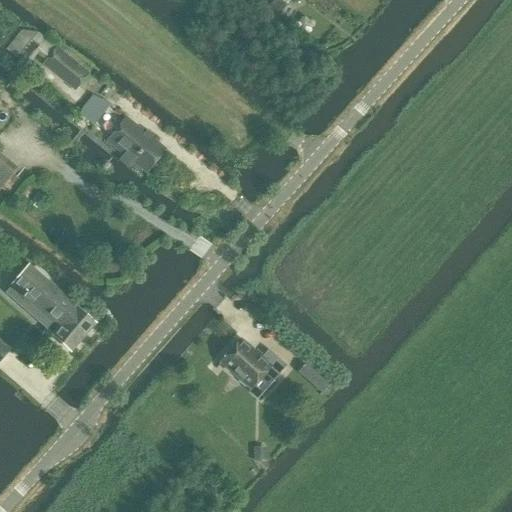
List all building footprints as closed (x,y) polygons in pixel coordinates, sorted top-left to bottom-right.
[(88,75),(56,49),(44,65),(75,90),(88,75)] [(120,161),(128,168),(133,162),(146,173),(164,150),(126,120),(108,142),(125,155),(120,161)] [(0,161),(0,190),(14,173),(0,161)] [(76,309),(36,275),(27,267),(11,286),(60,328),(52,336),(71,352),(95,324),(76,308),(76,309)] [(239,341),(221,362),(251,389),(264,374),(273,382),(286,367),(268,351),(260,360),(239,341)] [(307,362),(297,373),(322,394),(332,383),(307,362)]
